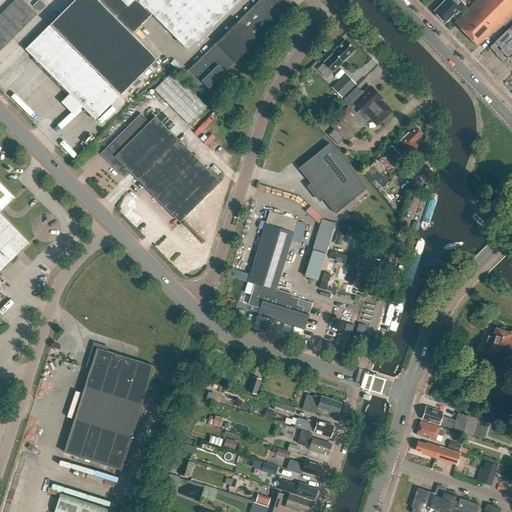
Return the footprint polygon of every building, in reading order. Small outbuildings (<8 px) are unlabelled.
[(0,50),(37,14),(22,0),(14,0),(0,14),(0,50)] [(99,0),(100,0),(99,0),(74,0),(25,49),(34,58),(32,60),(68,96),(70,94),(95,120),(156,59),(132,34),(153,14),(187,48),(235,0),(99,0)] [(35,10),(41,4),(37,0),(36,0),(31,5),(35,10)] [(208,87),(292,6),(285,0),(258,0),(189,68),(208,87)] [(445,0),(433,12),(434,13),(434,14),(436,16),(437,16),(445,23),(454,14),(456,14),(465,5),(459,0),(445,0)] [(499,29),(511,16),(511,0),(478,0),(455,23),(477,45),(486,36),(487,38),(493,32),(494,32),(499,28),(499,29)] [(511,25),(508,30),(508,29),(495,42),(495,43),(489,48),(504,63),(508,59),(509,60),(511,56),(511,39),(511,40),(511,39),(511,25)] [(342,61),(354,49),(353,48),(354,47),(350,43),(349,44),(345,40),(333,52),(333,53),(323,62),(332,72),(343,62),(342,61)] [(173,72),(155,90),(188,125),(207,107),(173,72)] [(343,98),(354,88),(349,83),(350,83),(343,75),(331,86),(343,98)] [(377,124),(390,111),(383,104),(381,106),(377,103),(381,99),(371,87),(364,95),(356,87),(343,100),(349,106),(366,123),(371,118),(377,124)] [(366,123),(349,106),(329,125),(335,130),(344,139),(347,142),(366,123)] [(220,182),(155,116),(149,122),(141,113),(101,153),(125,177),(130,172),(180,221),(220,182)] [(414,142),(422,134),(416,128),(409,134),(408,133),(393,148),(392,146),(386,152),(394,160),(400,154),(399,152),(400,151),(406,157),(417,146),(414,142)] [(344,139),(335,130),(330,135),(339,144),(344,139)] [(333,149),(329,144),(298,168),(334,214),(365,189),(333,149)] [(393,162),(385,154),(378,161),(386,170),(393,162)] [(0,321),(3,319),(0,316),(0,271),(29,243),(0,213),(0,211),(14,198),(0,183),(0,321)] [(438,196),(432,194),(422,225),(428,227),(438,196)] [(20,210),(24,213),(33,205),(29,201),(20,210)] [(317,281),(332,219),(304,212),(303,216),(316,219),(302,277),(317,281)] [(304,329),(309,315),(302,313),(304,307),(297,305),(299,299),(288,295),(288,293),(277,290),(294,232),(266,224),(248,282),(255,284),(249,305),(260,308),(258,315),(304,329)] [(334,244),(340,246),(343,236),(337,235),(334,244)] [(424,244),(416,242),(407,274),(414,277),(424,244)] [(331,251),(329,258),(344,263),(346,256),(331,251)] [(350,263),(362,266),(365,256),(353,252),(350,263)] [(374,280),(380,261),(369,257),(365,270),(369,271),(367,277),(374,280)] [(337,279),(344,281),(348,269),(340,267),(337,279)] [(244,280),(245,272),(228,270),(227,277),(244,280)] [(326,290),(330,274),(323,272),(319,288),(326,290)] [(394,335),(406,293),(400,291),(388,334),(394,335)] [(361,303),(359,320),(370,321),(372,304),(361,303)] [(359,324),(355,336),(363,338),(367,326),(359,324)] [(511,331),(511,332),(510,334),(497,330),(489,353),(502,358),(502,357),(511,360),(511,331)] [(341,345),(339,353),(350,356),(352,348),(341,345)] [(121,470),(153,366),(97,348),(91,365),(93,365),(92,369),(90,368),(64,452),(121,470)] [(256,395),(261,380),(252,377),(248,392),(256,395)] [(337,414),(341,403),(318,396),(317,398),(307,395),(302,410),(316,414),(318,408),(323,410),(324,411),(326,412),(328,411),(337,414)] [(274,410),(293,416),(296,409),(276,403),(274,410)] [(472,436),(477,420),(458,413),(456,420),(442,416),(443,412),(426,407),(422,420),(472,436)] [(273,421),(276,414),(266,410),(264,418),(273,421)] [(221,418),(215,416),(212,426),(218,427),(221,418)] [(330,438),(333,426),(317,421),(316,425),(310,423),(310,422),(298,417),(295,427),(307,431),(307,430),(330,438)] [(442,431),(443,428),(421,421),(417,435),(436,441),(439,430),(442,431)] [(311,434),(301,431),(297,444),(305,446),(305,445),(309,446),(308,450),(324,454),(325,452),(328,453),(331,444),(310,438),(311,434)] [(233,441),(226,439),(224,446),(231,449),(233,441)] [(460,452),(425,442),(425,444),(418,441),(417,444),(416,444),(415,447),(416,448),(416,450),(425,453),(426,455),(436,458),(436,456),(457,462),(460,452)] [(450,441),(447,448),(459,452),(462,445),(450,441)] [(299,448),(289,444),(287,451),(297,454),(299,448)] [(276,455),(288,459),(290,453),(278,449),(276,455)] [(184,461),(179,475),(189,478),(194,464),(184,461)] [(296,464),(294,470),(318,477),(321,467),(305,462),(304,466),(296,464)] [(479,482),(491,486),(498,466),(486,462),(479,482)] [(261,471),(275,475),(277,467),(264,463),(261,471)] [(173,494),(178,477),(167,473),(162,491),(173,494)] [(249,500),(181,478),(176,494),(197,501),(199,496),(213,500),(214,495),(218,496),(217,501),(229,505),(232,498),(248,504),(249,500)] [(307,497),(315,499),(317,490),(307,487),(306,485),(299,483),(298,486),(281,481),(278,490),(293,494),(307,498),(307,497)] [(460,498),(458,505),(455,504),(457,497),(436,490),(435,496),(419,491),(411,511),(477,511),(480,505),(460,498)] [(278,510),(283,495),(274,492),(269,507),(278,510)] [(256,502),(268,506),(270,498),(258,494),(256,502)] [(302,511),(310,511),(314,503),(289,495),(285,508),(295,511),(299,511),(300,511),(302,511)] [(54,511),(106,511),(107,510),(59,496),(54,511)] [(269,507),(253,502),(249,511),(277,511),(278,510),(269,507)]
